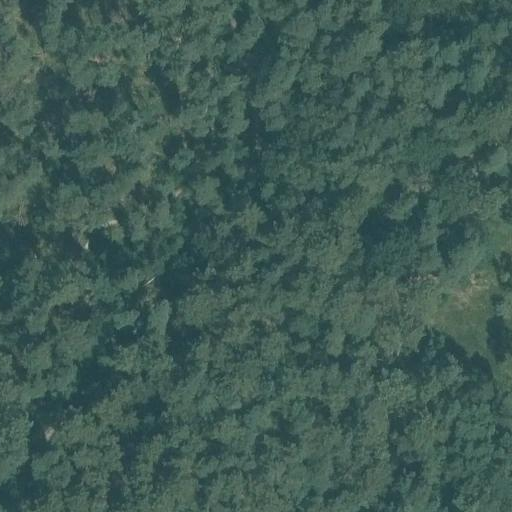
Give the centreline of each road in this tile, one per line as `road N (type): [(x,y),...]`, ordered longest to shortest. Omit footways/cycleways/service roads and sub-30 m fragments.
road 1 (track): [(0,484),(263,158),(215,0)]
road 2 (track): [(263,158),(310,323),(511,437)]
road 3 (track): [(263,158),(390,5),(403,0)]
